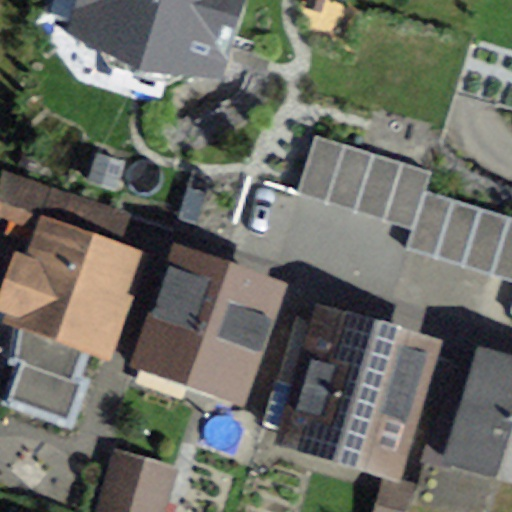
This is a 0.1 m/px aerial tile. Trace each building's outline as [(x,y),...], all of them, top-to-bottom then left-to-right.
[(212,70),(233,0),(53,0),(49,15),(112,39),(118,54),(168,70),(181,61),(212,70)] [(297,195),(326,204),(344,146),(315,138),(297,195)] [(326,204),(355,213),(372,155),(344,146),(326,204)] [(355,213),(383,222),(401,164),(372,155),(355,213)] [(430,173),(401,164),(383,222),(412,230),(424,192),(430,173)] [(100,340),(127,263),(101,253),(115,213),(1,173),(0,182),(0,205),(54,226),(37,273),(22,267),(8,306),(38,318),(34,330),(19,325),(13,362),(20,365),(6,403),(69,426),(84,383),(75,380),(86,349),(64,341),(69,328),(100,340)] [(511,308),(511,313),(511,219),(424,192),(412,230),(406,250),(511,282),(511,308)] [(273,294),(202,269),(187,276),(175,272),(145,356),(157,360),(228,385),(241,347),(253,351),(273,294)] [(296,320),(265,426),(389,463),(410,395),(428,401),(440,362),(296,320)] [(450,365),(423,458),(451,467),(455,452),(511,468),(511,370),(480,361),(476,373),(450,365)] [(113,484),(104,511),(154,511),(159,497),(113,484)] [(386,487),(378,511),(407,511),(412,495),(386,487)]
